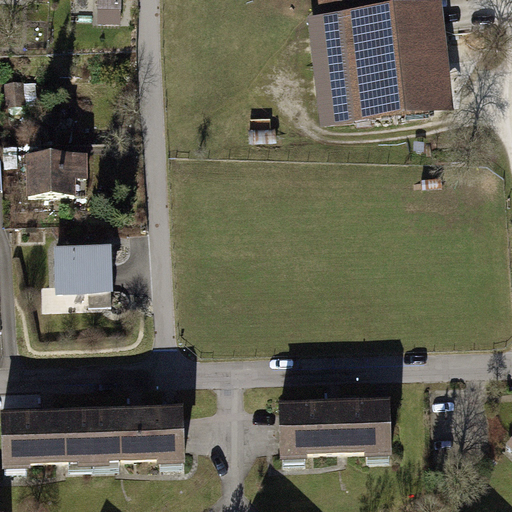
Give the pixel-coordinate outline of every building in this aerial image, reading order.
[(121,0),(100,0),(100,24),(122,24),(121,0)] [(456,114),(443,6),(317,21),(330,129),(456,114)] [(25,109),(24,87),(8,88),(9,110),(25,109)] [(88,158),(30,160),(30,201),(76,200),(76,182),(88,182),(88,158)] [(111,252),(58,254),(59,296),(106,295),(107,310),(113,310),(111,252)] [(281,412),(283,459),(392,456),(391,408),(281,412)] [(3,421),(5,468),(185,463),(184,416),(139,417),(49,420),(3,421)]
